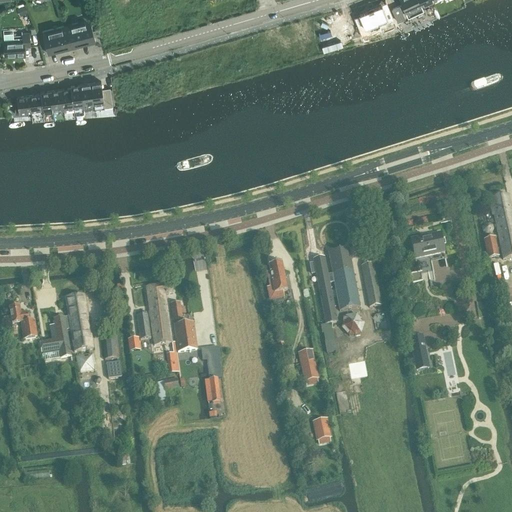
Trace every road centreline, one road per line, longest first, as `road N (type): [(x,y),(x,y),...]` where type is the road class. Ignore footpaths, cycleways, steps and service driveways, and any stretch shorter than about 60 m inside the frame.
road 1 (secondary): [(0,243),(98,238),(203,219),(511,128)]
road 2 (tertiary): [(0,84),(317,0)]
road 3 (unknown): [(268,217),(294,265),(301,303),(293,384)]
